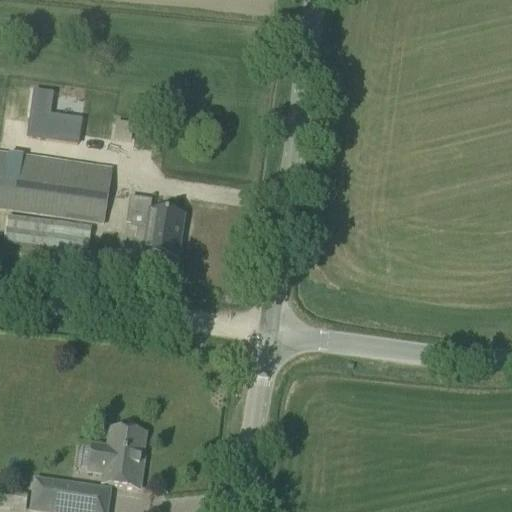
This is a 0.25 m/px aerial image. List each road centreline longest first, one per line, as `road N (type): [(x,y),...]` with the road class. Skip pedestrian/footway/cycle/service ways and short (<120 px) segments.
road 1 (tertiary): [(264,341),(312,0)]
road 2 (track): [(0,313),(264,341)]
road 3 (unclassified): [(264,341),(407,362),(511,364)]
road 4 (tertiary): [(239,511),(264,341)]
